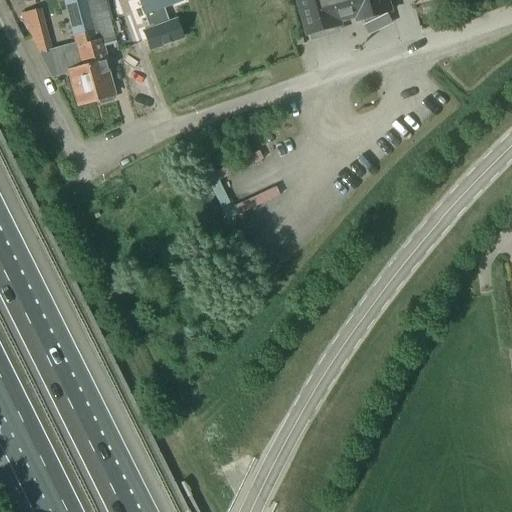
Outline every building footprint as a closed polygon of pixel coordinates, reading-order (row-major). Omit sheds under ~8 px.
[(51,51),(39,54),(44,64),(45,66),(49,66),(52,79),(68,75),(77,107),(97,102),(98,107),(112,103),(110,99),(112,98),(103,65),(106,64),(102,48),(100,41),(97,41),(92,23),(85,0),(62,0),(72,38),(74,45),(51,51)] [(104,0),(85,0),(92,23),(97,41),(100,41),(102,48),(115,45),(113,38),(108,14),(104,0)] [(136,0),(148,31),(142,33),(148,51),(160,46),(182,39),(175,21),(167,24),(162,9),(180,2),(179,0),(136,0)] [(297,0),(307,38),(340,28),(339,24),(356,19),(358,24),(361,23),(363,27),(387,15),(391,15),(386,0),(297,0)] [(23,23),(27,32),(45,28),(40,10),(19,16),(23,23)] [(278,144),(297,136),(293,128),(274,136),(278,144)]
